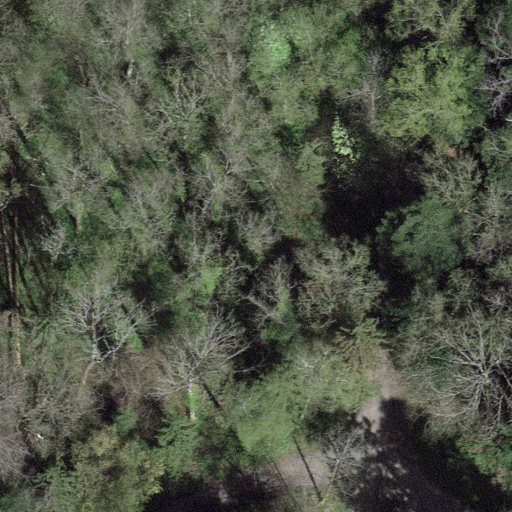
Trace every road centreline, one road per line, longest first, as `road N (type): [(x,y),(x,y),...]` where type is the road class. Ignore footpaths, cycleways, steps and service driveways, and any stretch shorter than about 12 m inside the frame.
road 1 (track): [(427,0),(369,445)]
road 2 (track): [(240,511),(369,445)]
road 3 (track): [(369,445),(469,511)]
